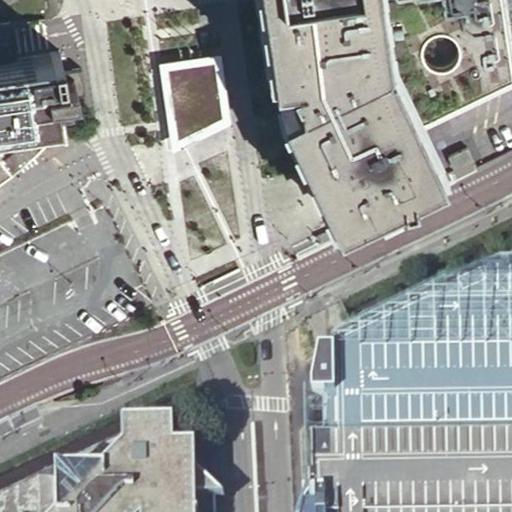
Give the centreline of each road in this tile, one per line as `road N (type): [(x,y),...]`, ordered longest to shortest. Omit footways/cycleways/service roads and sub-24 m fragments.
road 1 (residential): [(272,394),(263,247),(228,0)]
road 2 (residential): [(112,136),(239,395)]
road 3 (residential): [(88,8),(112,136)]
road 4 (residential): [(0,194),(112,136)]
